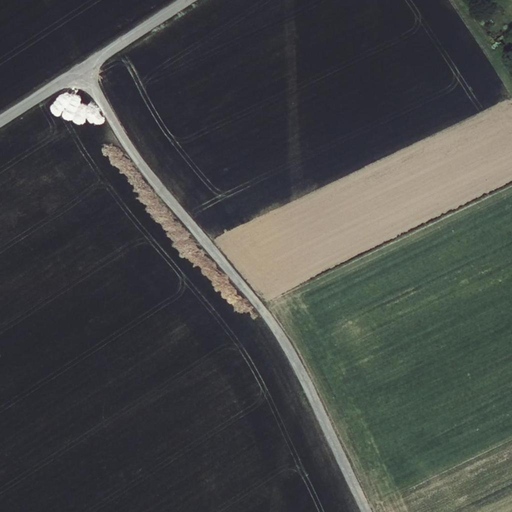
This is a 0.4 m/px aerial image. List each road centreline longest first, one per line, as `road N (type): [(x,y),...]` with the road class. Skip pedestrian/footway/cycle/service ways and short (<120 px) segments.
road 1 (unclassified): [(83,68),(141,166),(271,321),(366,511)]
road 2 (unclassified): [(83,68),(189,0)]
